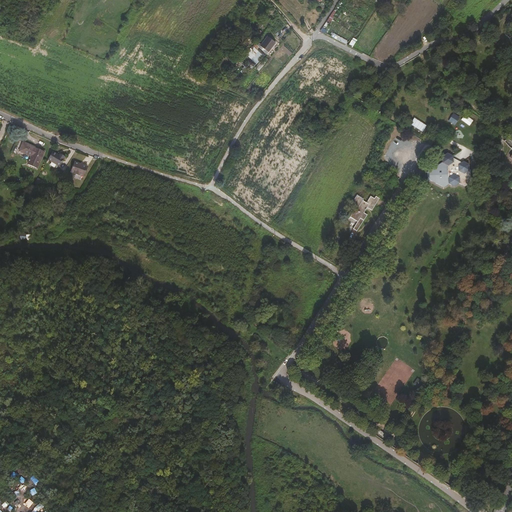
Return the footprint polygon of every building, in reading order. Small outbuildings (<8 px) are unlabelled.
[(267,38),(260,47),(268,53),(275,44),(267,38)] [(264,56),(254,46),(245,54),(250,58),(247,61),(253,67),(264,56)] [(456,125),(460,116),(452,112),(448,121),(456,125)] [(411,125),(422,131),(427,123),(416,117),(411,125)] [(24,143),(20,152),(32,157),(28,165),(37,169),(45,153),(24,143)] [(53,153),(48,161),(60,168),(66,158),(62,155),(61,157),(53,153)] [(466,187),(471,184),(471,165),(449,155),(443,158),(443,164),(428,173),(429,180),(445,188),(450,185),(455,187),(460,184),(466,187)] [(72,172),(78,175),(84,165),(75,162),(72,172)] [(84,165),(78,175),(84,177),(88,167),(84,165)] [(360,223),(356,230),(359,232),(373,210),(374,211),(381,199),(377,197),(376,200),(371,197),(367,203),(365,202),(366,200),(360,196),(354,204),(359,208),(352,218),(360,223)]
